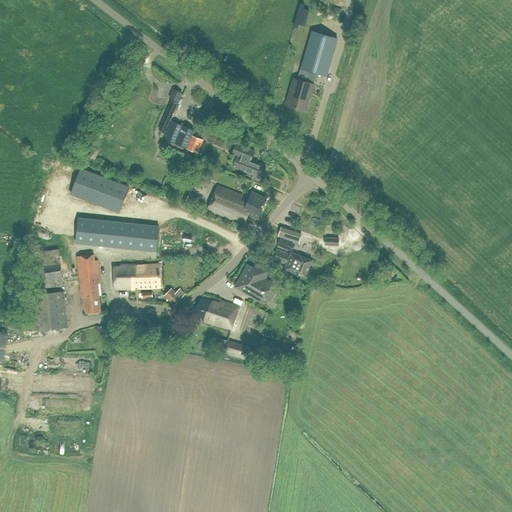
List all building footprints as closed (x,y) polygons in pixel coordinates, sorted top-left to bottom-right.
[(301,71),(316,75),(317,73),(326,76),(337,38),(312,31),(301,69),(301,71)] [(278,70),(277,76),(289,79),(291,73),(278,70)] [(311,92),(316,75),(301,71),(298,79),(294,78),(288,96),(290,97),(287,105),(305,110),(310,92),(311,92)] [(287,88),(289,79),(275,76),(273,85),(287,88)] [(166,131),(180,99),(173,97),(159,128),(166,131)] [(160,113),(165,115),(168,106),(163,104),(160,113)] [(172,120),(165,138),(175,142),(175,143),(187,148),(193,134),(195,129),(172,120)] [(197,152),(203,138),(193,134),(187,148),(197,152)] [(262,177),(266,166),(261,165),(261,164),(251,160),(255,151),(236,143),(233,153),(242,156),(238,168),(253,174),(251,177),(260,180),(261,176),(262,177)] [(118,213),(128,186),(81,168),(71,194),(118,213)] [(191,190),(203,193),(206,183),(194,180),(191,190)] [(250,199),(218,185),(208,207),(244,224),(248,213),(257,217),(266,197),(253,191),(250,199)] [(156,252),(159,226),(79,217),(76,243),(156,252)] [(300,234),(280,227),(278,236),(298,242),(300,234)] [(339,245),(339,237),(325,237),(325,244),(339,245)] [(292,250),(295,243),(280,238),(277,244),(292,250)] [(41,288),(63,285),(59,248),(44,250),(37,252),(37,258),(41,288)] [(288,254),(276,249),(272,259),(287,264),(286,268),(294,271),(294,272),(306,276),(312,259),(301,255),(289,251),(288,254)] [(86,255),(86,252),(81,253),(81,255),(77,256),(74,257),(75,264),(78,263),(83,306),(85,306),(86,312),(101,310),(99,294),(101,294),(100,281),(98,260),(94,260),(94,254),(86,255)] [(160,286),(159,263),(146,264),(140,264),(138,264),(114,264),(114,288),(135,288),(135,286),(148,287),(160,286)] [(269,270),(258,264),(257,265),(253,267),(248,264),(235,286),(252,295),(252,296),(260,300),(262,298),(266,298),(270,300),(274,293),(271,291),(272,288),(274,284),(264,278),(269,270)] [(171,288),(164,295),(174,305),(181,297),(171,288)] [(34,330),(68,326),(64,290),(30,294),(34,330)] [(220,303),(200,298),(195,316),(205,319),(204,320),(231,328),(238,306),(221,300),(220,303)] [(178,322),(154,320),(153,333),(177,335),(178,322)] [(113,339),(123,335),(117,322),(107,327),(113,339)] [(244,356),(248,345),(227,339),(224,351),(244,356)]
